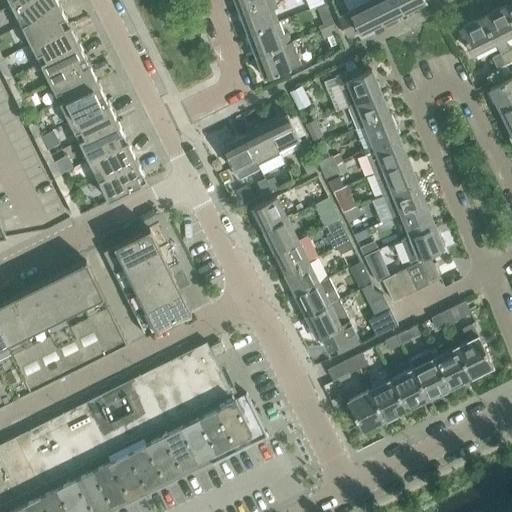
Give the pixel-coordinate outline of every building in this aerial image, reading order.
[(60,5),(57,0),(20,0),(12,4),(21,24),(60,5)] [(263,0),(235,0),(239,9),(263,0)] [(278,20),(274,9),(279,8),(275,0),(263,0),(239,9),(247,31),(278,20)] [(322,0),(306,0),(310,8),(316,6),(324,2),(322,0)] [(383,21),(372,0),(364,0),(348,8),(349,11),(337,16),(348,38),(360,32),(360,33),(383,21)] [(404,11),(398,0),(372,0),(383,21),(404,11)] [(425,0),(398,0),(404,11),(425,0)] [(324,2),(316,6),(323,24),(319,26),(320,30),(334,24),(331,16),(325,3),(325,2),(324,2)] [(70,25),(60,5),(21,24),(31,44),(70,25)] [(511,53),(504,38),(511,34),(511,20),(505,6),(482,17),(495,43),(500,53),(506,64),(511,61),(511,53)] [(495,43),(482,17),(460,28),(472,54),(495,43)] [(291,41),(288,32),(283,34),(278,20),(247,31),(256,54),(281,45),(291,41)] [(334,24),(320,30),(323,39),(338,33),(334,24)] [(41,63),(79,43),(70,25),(31,44),(41,63)] [(50,82),(89,62),(79,43),(41,63),(50,82)] [(289,67),(281,45),(256,54),(264,76),(289,67)] [(506,64),(500,53),(492,57),(497,68),(506,64)] [(10,71),(3,57),(0,58),(0,67),(3,74),(10,71)] [(98,82),(89,62),(50,82),(60,101),(98,82)] [(348,105),(381,92),(372,69),(360,74),(356,66),(324,80),(335,110),(348,105)] [(500,111),(511,105),(511,77),(489,89),(500,111)] [(22,96),(15,82),(9,85),(16,99),(22,96)] [(108,101),(98,82),(60,101),(69,121),(108,101)] [(311,106),(301,86),(290,92),(300,112),(311,106)] [(390,114),(381,92),(348,105),(358,128),(390,114)] [(29,109),(22,96),(16,99),(23,113),(29,109)] [(79,140),(118,121),(108,101),(69,121),(79,140)] [(511,131),(511,105),(500,111),(511,132),(511,131)] [(265,124),(280,153),(282,156),(301,147),(297,138),(299,137),(287,113),(265,124)] [(399,136),(390,114),(358,128),(367,150),(399,136)] [(314,141),(323,136),(314,119),(305,124),(314,141)] [(41,134),(35,121),(28,124),(35,138),(41,134)] [(88,159),(127,140),(118,121),(79,140),(88,159)] [(265,124),(244,134),(258,164),(280,153),(265,124)] [(48,148),(41,134),(35,138),(42,151),(48,148)] [(260,167),(258,164),(244,134),(222,145),(238,178),(260,167)] [(409,158),(399,136),(367,150),(376,172),(409,158)] [(98,178),(137,159),(127,140),(88,159),(98,178)] [(339,153),(333,156),(336,163),(343,160),(339,153)] [(333,156),(332,155),(318,161),(322,169),(336,163),(333,156)] [(300,160),(307,174),(316,169),(309,156),(300,160)] [(418,181),(409,158),(376,172),(385,194),(418,181)] [(147,179),(137,159),(98,178),(108,199),(147,179)] [(61,173),(54,160),(48,163),(54,176),(61,173)] [(340,172),(336,163),(322,169),(326,177),(340,172)] [(67,187),(61,173),(54,176),(61,190),(67,187)] [(272,175),(265,178),(271,191),(278,188),(272,175)] [(339,176),(328,181),(333,191),(342,187),(343,186),(339,176)] [(264,195),(271,191),(265,178),(258,182),(264,195)] [(427,203),(418,181),(385,194),(394,217),(402,213),(427,203)] [(352,208),(342,187),(333,191),(343,212),(352,208)] [(288,217),(277,196),(253,208),(264,229),(288,217)] [(332,203),(329,197),(316,203),(319,210),(332,203)] [(80,213),(73,198),(67,201),(74,216),(80,213)] [(436,225),(427,203),(402,213),(411,235),(436,225)] [(361,214),(357,206),(352,208),(343,212),(347,221),(361,214)] [(299,239),(288,217),(264,229),(274,251),(299,239)] [(350,239),(339,218),(326,225),(329,231),(326,233),(333,247),(336,246),(350,239)] [(411,235),(401,239),(410,262),(420,258),(445,247),(436,225),(411,235)] [(114,271),(160,249),(161,248),(150,227),(104,250),(114,271)] [(285,273),(309,260),(318,256),(307,234),(299,239),(274,251),(285,273)] [(354,248),(350,239),(336,246),(341,254),(354,248)] [(378,249),(374,240),(360,247),(364,255),(378,249)] [(125,292),(170,270),(171,269),(161,248),(160,249),(114,271),(125,292)] [(368,263),(382,257),(378,249),(364,255),(368,263)] [(430,256),(418,262),(429,283),(440,277),(430,256)] [(86,259),(66,269),(67,269),(89,315),(90,318),(110,308),(86,260),(86,259)] [(320,282),(309,260),(285,273),(296,294),(320,282)] [(418,262),(406,268),(417,289),(429,283),(418,262)] [(406,268),(395,274),(406,295),(417,289),(406,268)] [(66,269),(48,278),(48,279),(70,325),(89,315),(67,269),(66,269)] [(135,313),(180,290),(181,290),(171,269),(170,270),(125,292),(135,313)] [(371,282),(367,274),(353,281),(358,289),(371,282)] [(395,274),(383,280),(394,300),(406,295),(395,274)] [(329,277),(320,282),(296,294),(306,315),(340,298),(329,277)] [(48,278),(29,287),(29,288),(51,334),(70,325),(48,279),(48,278)] [(29,287),(10,297),(10,298),(33,344),(51,334),(29,288),(29,287)] [(145,334),(191,312),(192,311),(181,290),(180,290),(135,313),(145,334)] [(10,297),(0,301),(0,325),(14,353),(33,344),(10,298),(10,297)] [(358,335),(340,298),(306,315),(317,337),(321,335),(328,350),(358,335)] [(387,301),(372,308),(375,315),(385,310),(390,308),(387,301)] [(446,324),(471,312),(466,301),(441,313),(446,324)] [(110,308),(90,318),(94,325),(114,315),(110,308)] [(398,324),(390,308),(385,310),(375,315),(369,318),(377,335),(398,324)] [(446,324),(441,313),(432,318),(438,328),(446,324)] [(89,315),(70,325),(89,362),(108,353),(104,345),(100,338),(97,332),(94,325),(90,318),(89,315)] [(114,315),(94,325),(97,332),(117,322),(114,315)] [(117,322),(97,332),(100,338),(120,328),(117,322)] [(412,327),(397,335),(401,343),(422,332),(419,324),(418,324),(412,327)] [(0,360),(14,353),(0,325),(0,360)] [(70,325),(51,334),(70,372),(89,362),(70,325)] [(495,366),(475,327),(466,331),(470,339),(457,345),(473,377),(495,366)] [(120,328),(100,338),(104,345),(124,335),(120,328)] [(51,334),(33,344),(51,381),(70,372),(51,334)] [(124,335),(104,345),(108,353),(128,343),(124,335)] [(401,343),(397,335),(385,341),(390,350),(401,344),(401,343)] [(226,351),(221,340),(210,346),(216,356),(226,351)] [(87,511),(233,439),(235,444),(253,435),(251,431),(252,431),(207,341),(0,443),(0,511),(87,511)] [(33,344),(14,353),(32,391),(51,381),(33,344)] [(473,377),(457,345),(435,357),(451,388),(473,377)] [(409,359),(413,367),(430,399),(451,388),(435,357),(431,349),(409,359)] [(369,363),(363,352),(353,357),(359,368),(369,363)] [(14,353),(0,360),(0,373),(13,400),(32,391),(14,353)] [(359,368),(353,357),(345,361),(351,372),(359,368)] [(336,379),(351,372),(345,361),(330,368),(336,379)] [(430,399),(413,367),(391,378),(408,410),(430,399)] [(0,406),(13,400),(0,373),(0,406)] [(408,410),(391,378),(370,389),(386,421),(408,410)] [(386,421),(370,389),(348,399),(364,431),(386,421)]
